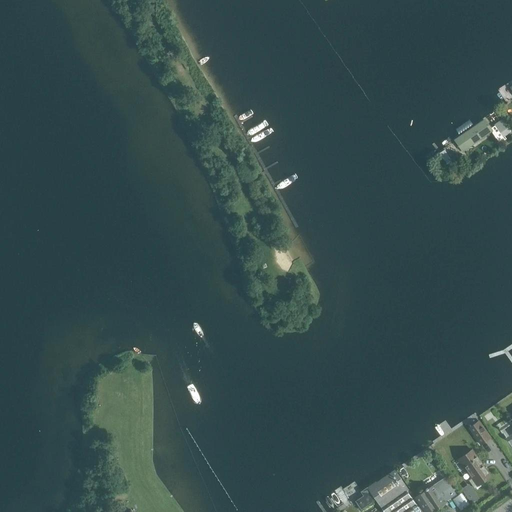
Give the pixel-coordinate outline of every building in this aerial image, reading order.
[(452,145),(461,156),(493,133),(484,121),(452,145)] [(497,129),(503,137),(511,132),(504,123),(497,129)] [(480,444),(490,437),(479,421),(469,428),(480,444)] [(480,483),(490,476),(472,450),(458,459),(472,478),(469,480),(474,488),(480,484),(480,483)] [(422,511),(420,508),(419,508),(407,491),(408,490),(394,470),(367,489),(375,499),(383,511),(422,511)] [(426,490),(415,497),(422,509),(424,511),(428,511),(432,510),(433,511),(444,504),(443,502),(455,494),(445,478),(440,481),(433,486),(428,489),(427,488),(425,489),(426,490)] [(361,509),(375,499),(367,488),(361,492),(364,496),(356,501),(361,509)] [(465,494),(470,502),(477,497),(472,489),(465,494)]
